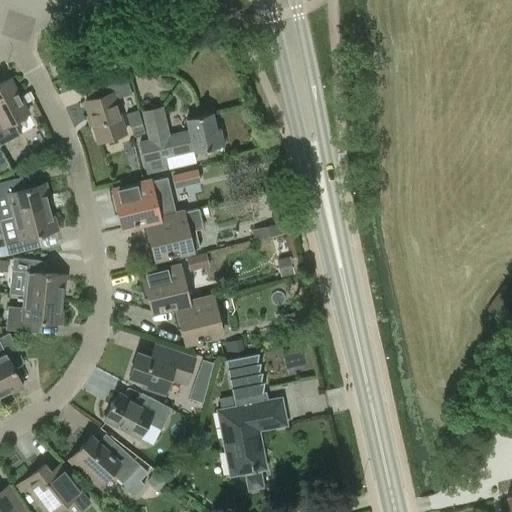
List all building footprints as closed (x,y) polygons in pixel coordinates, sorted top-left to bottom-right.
[(84,85),(88,100),(83,101),(96,142),(125,133),(114,100),(131,94),(124,72),(84,85)] [(0,145),(19,135),(12,121),(27,113),(9,79),(0,83),(0,145)] [(137,110),(126,113),(133,135),(144,132),(137,110)] [(165,158),(193,151),(193,152),(223,145),(219,128),(215,129),(211,112),(185,118),(187,129),(138,141),(144,167),(146,174),(167,169),(165,158)] [(263,151),(246,154),(249,165),(265,161),(263,151)] [(196,169),(172,175),(175,187),(199,181),(196,169)] [(150,177),(110,187),(120,228),(144,222),(184,212),(183,211),(183,209),(174,211),(166,177),(151,180),(150,177)] [(0,182),(0,219),(51,206),(44,183),(16,190),(13,179),(0,182)] [(275,224),(252,230),(254,239),(287,231),(291,230),(281,189),(268,192),(275,224)] [(51,206),(0,219),(0,228),(7,255),(31,248),(28,237),(57,229),(51,206)] [(184,212),(144,222),(153,258),(198,247),(194,229),(202,227),(198,208),(183,211),(184,212)] [(205,252),(186,257),(189,270),(208,266),(205,252)] [(293,272),(289,257),(278,260),(281,275),(293,272)] [(11,270),(8,293),(23,295),(62,299),(65,275),(44,273),(35,272),(37,260),(12,258),(11,270)] [(143,273),(138,274),(142,292),(148,297),(152,312),(171,307),(187,304),(187,301),(178,265),(143,273)] [(511,289),(504,284),(486,309),(502,319),(511,304),(511,289)] [(62,299),(23,295),(22,307),(7,305),(5,328),(6,330),(29,332),(31,320),(60,323),(62,299)] [(187,304),(171,307),(171,308),(175,325),(181,328),(185,343),(220,334),(211,296),(187,301),(187,304)] [(0,397),(22,387),(8,360),(19,355),(8,333),(0,336),(0,397)] [(240,339),(224,342),(226,354),(243,351),(240,339)] [(184,383),(193,358),(154,344),(150,356),(137,352),(128,376),(143,382),(141,385),(163,393),(168,377),(184,383)] [(257,429),(284,423),(280,399),(268,401),(266,391),(262,392),(264,381),(260,382),(262,372),(258,372),(260,362),(257,363),(258,353),(225,359),(234,406),(254,402),(254,404),(252,405),(252,404),(218,411),(218,412),(220,412),(223,426),(221,426),(227,459),(232,458),(235,472),(230,473),(230,474),(244,472),(245,475),(244,475),(248,491),(263,487),(260,472),(259,469),(265,468),(259,442),(256,442),(254,433),(258,432),(257,429)] [(160,429),(165,419),(171,409),(148,398),(143,407),(117,393),(103,419),(137,438),(146,422),(160,429)] [(231,395),(218,397),(220,406),(232,404),(231,395)] [(90,435),(65,462),(69,465),(73,461),(98,485),(110,472),(123,483),(124,488),(130,493),(134,494),(144,484),(139,480),(146,472),(120,448),(113,456),(97,441),(90,435)] [(44,464),(15,487),(19,492),(26,486),(46,511),(66,511),(67,511),(74,511),(88,502),(68,476),(59,483),(44,464)] [(154,471),(147,480),(161,490),(168,481),(154,471)] [(0,511),(24,511),(16,499),(5,507),(0,498),(0,511)]
